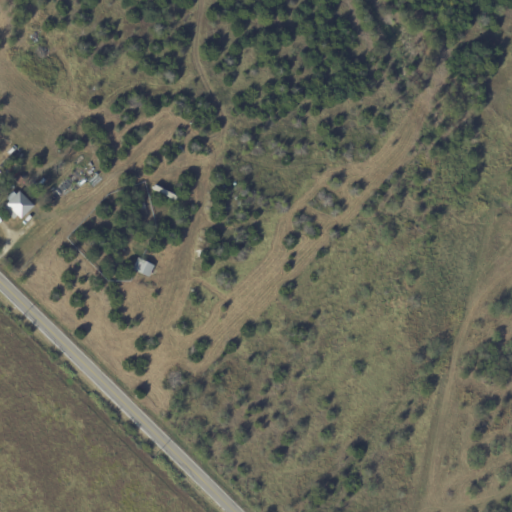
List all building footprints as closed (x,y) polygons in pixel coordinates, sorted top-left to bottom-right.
[(9,177),(3,171),(14,160),(20,166),(9,177)] [(14,181),(19,176),(26,184),(22,188),(14,181)] [(156,187),(178,198),(175,203),(154,191),(156,187)] [(27,214),(21,221),(17,217),(13,221),(1,209),(8,202),(5,199),(12,192),(15,195),(18,192),(34,207),(27,214)] [(157,237),(163,233),(168,241),(162,244),(157,237)] [(138,259),(155,267),(149,279),(132,270),(138,259)]
